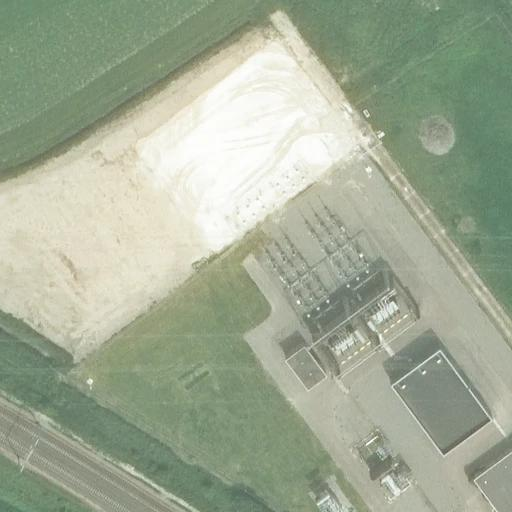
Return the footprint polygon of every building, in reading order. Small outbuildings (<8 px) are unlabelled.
[(352,305),(311,336),(336,369),(377,339),(416,309),(391,276),(352,305)] [(306,385),(325,371),(303,342),(284,356),(306,385)] [(389,379),(442,449),(491,413),(438,342),(389,379)] [(278,432),(301,411),(259,364),(247,374),(252,380),(240,390),(278,432)] [(232,377),(207,396),(249,453),(267,440),(248,415),(247,415),(232,395),(241,389),(232,377)] [(361,461),(384,451),(376,434),(353,444),(361,461)] [(511,511),(511,446),(473,475),(500,511),(511,511)] [(375,471),(382,491),(398,485),(390,465),(375,471)] [(353,511),(330,481),(311,495),(323,511),(353,511)]
